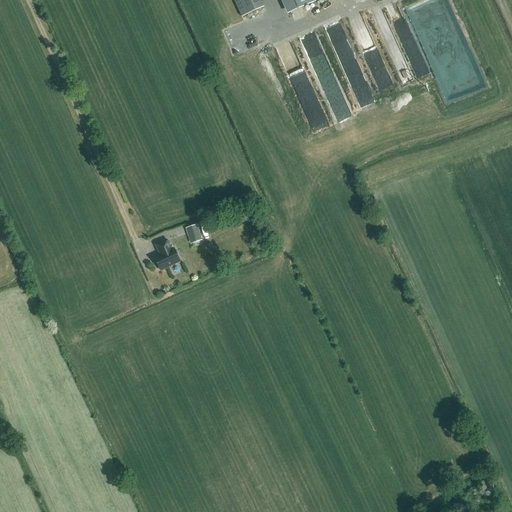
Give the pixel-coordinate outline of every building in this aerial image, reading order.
[(235,0),(243,17),(265,7),(261,0),(235,0)] [(284,0),(290,13),(318,0),(284,0)] [(328,29),(356,107),(372,102),(344,23),(328,29)] [(394,65),(403,85),(414,79),(406,60),(394,65)] [(422,78),(427,71),(420,65),(415,73),(422,78)] [(351,116),(348,110),(334,117),(337,123),(351,116)] [(195,225),(186,229),(192,244),(201,239),(195,225)] [(156,260),(162,273),(181,264),(175,251),(173,252),(168,242),(156,247),(161,257),(156,260)]
